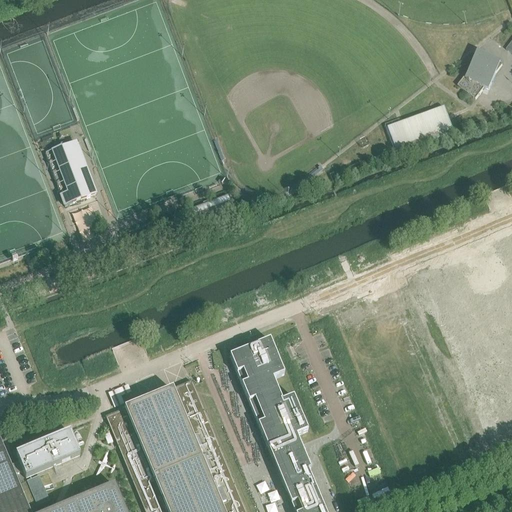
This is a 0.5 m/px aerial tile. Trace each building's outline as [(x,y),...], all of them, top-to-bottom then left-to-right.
[(472,68),(458,87),(476,101),(484,89),(489,91),(496,75),(502,66),(500,64),(501,63),(495,60),(485,52),(482,55),(478,53),(472,68)] [(443,108),(387,129),(396,156),(453,135),(443,108)] [(76,144),(45,155),(65,208),(96,197),(76,144)] [(234,218),(226,197),(180,215),(188,235),(234,218)] [(511,239),(375,295),(445,465),(511,436),(511,239)] [(273,381),(284,376),(270,342),(244,352),(239,354),(230,358),(236,374),(241,386),(248,403),(257,425),(270,456),(272,461),(276,472),(293,511),(324,511),(308,473),(310,472),(308,465),(309,464),(309,463),(309,462),(308,461),(307,461),(307,460),(306,461),(296,437),(308,433),(293,398),(282,403),(273,381)] [(244,511),(192,384),(192,383),(169,392),(153,399),(121,412),(114,415),(106,419),(144,511),(124,511),(114,487),(81,500),(67,506),(61,508),(58,510),(52,511),(244,511)] [(19,464),(11,467),(13,470),(13,471),(15,476),(23,473),(26,480),(36,476),(41,474),(55,468),(60,466),(65,464),(71,461),(78,458),(80,457),(75,447),(74,443),(70,433),(64,436),(62,437),(60,437),(56,439),(53,440),(43,444),(41,445),(38,447),(32,449),(26,451),(16,456),(19,464)] [(0,511),(29,511),(30,511),(29,510),(28,508),(27,506),(24,499),(23,495),(22,493),(19,486),(15,476),(13,471),(13,470),(11,467),(10,462),(8,458),(5,451),(2,445),(0,439),(0,511)] [(39,477),(27,482),(34,498),(37,507),(49,501),(46,494),(44,490),(43,488),(39,477)]
